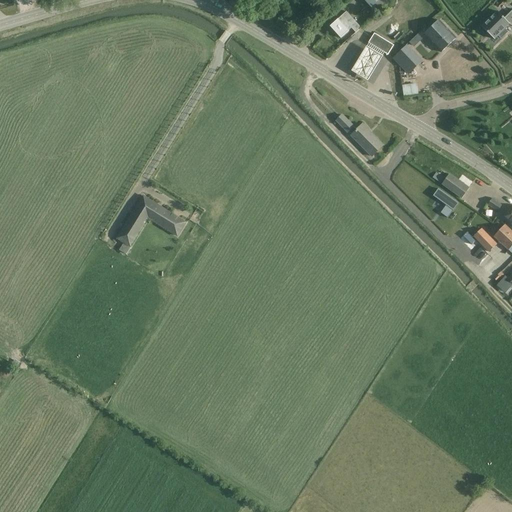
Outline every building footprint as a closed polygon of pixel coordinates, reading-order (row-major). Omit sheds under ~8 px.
[(388,3),(385,0),(363,0),(376,14),(388,3)] [(497,12),(482,27),(494,39),(498,35),(501,38),(507,32),(504,29),(511,22),(511,10),(506,16),(507,17),(505,19),(497,12)] [(361,28),(346,12),(330,27),(340,38),(349,31),(348,30),(351,28),(356,33),(361,28)] [(456,39),(439,21),(424,35),(441,53),(456,39)] [(393,46),(374,34),(369,43),(385,53),(388,55),(393,46)] [(385,53),(369,43),(353,69),(369,79),(385,53)] [(407,46),(394,58),(409,74),(422,62),(407,46)] [(353,127),(342,115),(336,121),(347,132),(353,127)] [(383,146),(362,125),(351,136),(372,157),(383,146)] [(444,178),(436,173),(433,178),(440,183),(444,178)] [(469,188),(449,174),(441,184),(461,198),(469,188)] [(441,213),(448,218),(458,203),(438,189),(434,196),(446,205),(441,213)] [(186,223),(143,196),(117,239),(130,247),(135,239),(130,236),(146,210),(172,227),(169,231),(177,236),(186,223)] [(501,206),(492,199),(488,205),(498,211),(501,206)] [(511,208),(503,219),(511,226),(511,208)] [(511,231),(504,225),(493,237),(511,254),(511,231)] [(489,255),(462,227),(452,237),(479,265),(489,255)] [(496,245),(481,229),(473,237),(489,252),(496,245)] [(505,276),(496,286),(502,291),(508,285),(511,288),(511,286),(511,274),(508,279),(505,276)]
